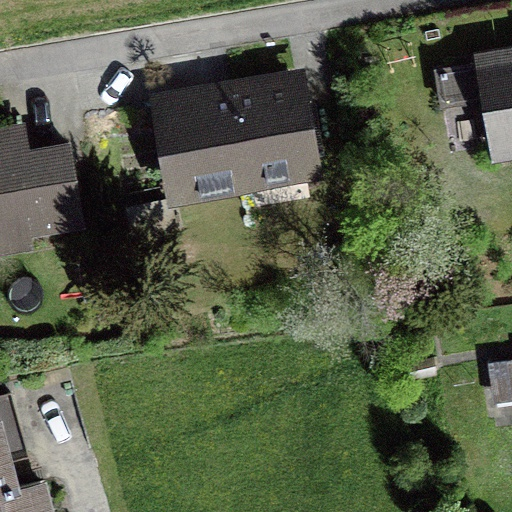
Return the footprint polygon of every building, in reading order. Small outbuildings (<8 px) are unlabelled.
[(511,40),(473,47),(475,56),(434,64),(441,105),(481,98),(492,157),(511,153),(511,40)] [(150,88),(168,198),(324,173),(306,62),(208,78),(150,88)] [(0,246),(34,241),(32,228),(85,219),(71,136),(30,143),(25,116),(0,120),(0,246)] [(511,396),(511,354),(488,358),(493,399),(511,396)] [(0,511),(56,511),(56,509),(46,474),(21,480),(13,452),(22,449),(6,390),(0,391),(0,511)]
